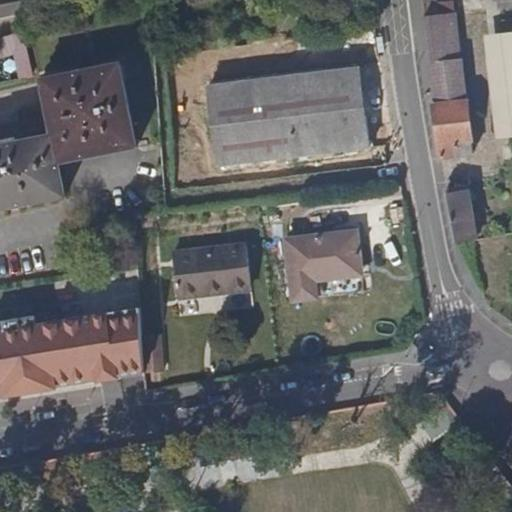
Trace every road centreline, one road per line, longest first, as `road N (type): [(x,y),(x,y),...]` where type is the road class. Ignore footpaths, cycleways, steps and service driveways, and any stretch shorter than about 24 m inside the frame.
road 1 (residential): [(501,370),(433,373),(0,441)]
road 2 (residential): [(501,370),(463,335),(445,304),(394,0)]
